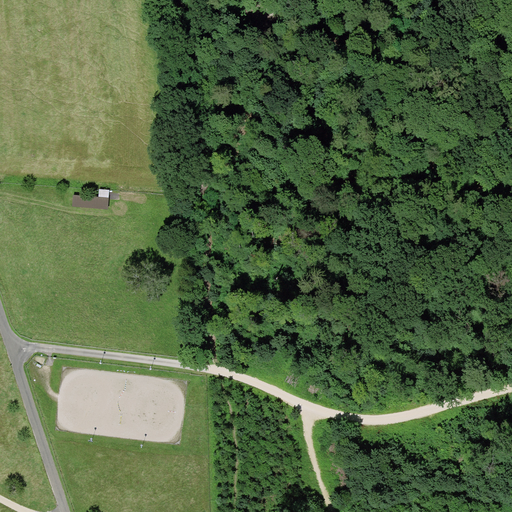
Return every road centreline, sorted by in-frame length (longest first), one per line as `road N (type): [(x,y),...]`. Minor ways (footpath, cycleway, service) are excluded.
road 1 (track): [(511,387),(394,413),(338,415),(221,367),(12,346)]
road 2 (unclassified): [(66,511),(0,313)]
